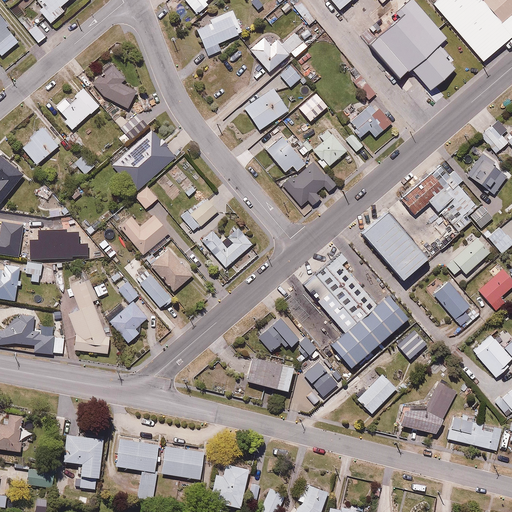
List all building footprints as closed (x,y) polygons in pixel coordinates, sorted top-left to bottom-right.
[(38,0),(43,6),(39,9),(50,23),(66,9),(61,4),(65,0),(38,0)] [(183,0),(196,15),(209,3),(207,1),(208,0),(183,0)] [(316,20),(300,0),(298,0),(292,5),(309,26),(316,20)] [(349,0),(327,0),(337,11),(349,0)] [(436,47),(445,40),(410,0),(407,0),(393,14),(397,19),(365,47),(395,81),(409,71),(420,83),(449,59),(436,47)] [(477,0),(437,0),(431,6),(481,62),(511,35),(511,13),(499,25),(480,3),(477,0)] [(511,0),(483,0),(480,3),(499,25),(511,13),(511,0)] [(27,32),(35,26),(20,7),(12,14),(27,32)] [(234,10),(192,27),(205,58),(219,53),(216,45),(243,34),(234,10)] [(4,25),(8,22),(0,11),(0,54),(17,40),(4,25)] [(35,26),(27,32),(37,44),(51,32),(41,21),(35,26)] [(279,44),(267,30),(246,48),(266,72),(289,52),(294,58),(306,47),(293,32),(279,44)] [(290,61),(277,74),(290,87),(298,79),(304,86),(309,81),(290,61)] [(126,75),(116,62),(92,82),(103,94),(129,107),(137,90),(119,81),(126,75)] [(99,105),(77,77),(66,86),(71,92),(52,107),(70,129),(99,105)] [(372,95),(359,78),(352,84),(365,101),(372,95)] [(286,112),(270,88),(241,108),(258,132),(286,112)] [(390,123),(371,102),(358,114),(349,105),(341,112),(354,127),(351,130),(360,140),(368,134),(372,139),(390,123)] [(123,116),(115,122),(123,132),(131,140),(148,125),(138,113),(128,121),(123,116)] [(502,132),(494,122),(481,133),(496,151),(509,141),(502,132)] [(113,133),(103,123),(96,130),(105,140),(113,133)] [(511,123),(502,132),(509,141),(511,144),(511,123)] [(59,144),(42,125),(31,135),(33,137),(22,146),(37,163),(59,144)] [(346,151),(327,129),(314,141),(318,145),(311,151),(327,168),(346,151)] [(75,130),(67,137),(77,150),(85,143),(75,130)] [(131,140),(123,132),(116,138),(123,147),(131,140)] [(363,147),(351,133),(344,140),(355,154),(363,147)] [(305,164),(281,135),(263,150),(283,173),(291,167),(296,173),(305,164)] [(313,146),(306,138),(301,143),(304,145),(299,149),(305,155),(313,146)] [(136,157),(130,162),(145,181),(165,164),(146,141),(142,145),(140,143),(131,150),(136,157)] [(10,162),(17,155),(9,148),(2,156),(0,153),(0,200),(23,175),(10,162)] [(511,171),(485,149),(466,173),(492,194),(511,171)] [(70,155),(65,160),(74,170),(78,166),(84,173),(94,164),(83,152),(75,160),(70,155)] [(129,160),(121,152),(104,167),(112,175),(129,160)] [(65,167),(56,156),(38,171),(47,182),(65,167)] [(334,185),(313,162),(282,185),(300,206),(307,200),(311,206),(321,198),(316,192),(323,186),(328,191),(334,185)] [(461,181),(444,164),(400,202),(412,217),(426,204),(435,214),(437,212),(442,216),(430,227),(446,244),(469,222),(465,217),(476,207),(457,186),(461,181)] [(97,176),(91,171),(84,178),(90,184),(97,176)] [(159,198),(148,184),(135,195),(146,209),(159,198)] [(217,210),(206,196),(182,215),(193,230),(217,210)] [(73,225),(72,211),(58,212),(58,209),(44,210),(45,227),(73,225)] [(491,219),(481,209),(471,218),(480,228),(491,219)] [(169,233),(154,214),(140,225),(132,215),(119,226),(142,255),(169,233)] [(422,260),(382,214),(357,236),(397,282),(422,260)] [(0,252),(37,258),(40,239),(20,235),(22,226),(28,227),(29,220),(1,215),(0,218),(0,252)] [(227,244),(213,229),(202,239),(225,266),(252,242),(237,225),(226,235),(231,240),(227,244)] [(511,242),(511,238),(499,225),(491,232),(486,226),(480,231),(500,254),(511,242)] [(487,253),(475,239),(444,266),(452,275),(459,270),(462,275),(487,253)] [(192,272),(170,246),(156,257),(152,252),(144,259),(171,290),(192,272)] [(44,262),(27,259),(25,273),(31,274),(30,281),(41,283),(44,262)] [(373,306),(333,259),(300,287),(342,334),(373,306)] [(16,278),(18,264),(0,261),(0,298),(15,300),(18,284),(21,285),(22,279),(16,278)] [(62,265),(55,266),(56,279),(64,278),(62,265)] [(173,297),(147,267),(135,278),(160,308),(173,297)] [(139,293),(120,270),(110,277),(129,301),(133,298),(139,293)] [(511,285),(511,284),(498,270),(476,292),(496,313),(505,305),(499,299),(511,285)] [(82,275),(67,280),(78,307),(68,311),(76,332),(74,348),(108,351),(109,335),(105,334),(82,275)] [(468,306),(447,283),(431,296),(459,326),(468,319),(462,312),(468,306)] [(373,306),(342,334),(326,347),(347,370),(404,320),(384,297),(373,306)] [(136,326),(148,317),(133,298),(129,301),(109,317),(128,341),(140,331),(136,326)] [(29,313),(29,307),(23,307),(23,312),(18,312),(17,318),(4,327),(0,327),(0,342),(34,342),(33,351),(63,353),(64,336),(58,335),(59,330),(35,329),(36,313),(29,313)] [(297,337),(279,314),(255,333),(269,350),(280,341),(286,349),(295,342),(307,357),(318,348),(305,331),(297,337)] [(411,331),(394,346),(407,361),(424,345),(411,331)] [(490,336),(471,352),(494,379),(507,368),(505,364),(511,360),(511,361),(511,339),(501,349),(490,336)] [(292,363),(253,352),(246,377),(288,388),(290,378),(297,380),(302,361),(293,359),(292,363)] [(338,384),(320,360),(304,372),(323,396),(338,384)] [(370,415),(395,389),(379,374),(355,401),(370,415)] [(485,385),(478,375),(470,381),(477,391),(485,385)] [(432,435),(455,393),(435,383),(421,412),(399,413),(395,426),(432,435)] [(493,402),(501,412),(507,407),(510,411),(511,408),(511,386),(511,387),(493,402)] [(0,446),(18,449),(22,413),(10,411),(9,415),(2,414),(1,421),(0,420),(0,446)] [(452,417),(446,441),(496,453),(501,431),(490,428),(491,424),(481,422),(480,425),(471,423),(473,418),(460,415),(459,419),(452,417)] [(104,438),(65,432),(61,458),(80,461),(76,486),(96,489),(104,438)] [(161,443),(118,436),(113,466),(140,470),(136,498),(153,500),(157,471),(161,443)] [(205,449),(161,443),(157,471),(201,478),(205,449)] [(222,472),(214,471),(209,501),(242,506),(248,466),(223,462),(222,472)] [(54,469),(29,465),(26,485),(52,488),(54,469)] [(261,481),(251,478),(246,496),(257,499),(261,481)] [(327,489),(310,484),(308,490),(299,488),(296,500),(303,502),(293,511),(319,511),(321,511),(327,489)] [(275,511),(284,493),(271,487),(258,511),(275,511)] [(365,511),(366,509),(340,503),(339,508),(329,505),(326,511),(365,511)]
